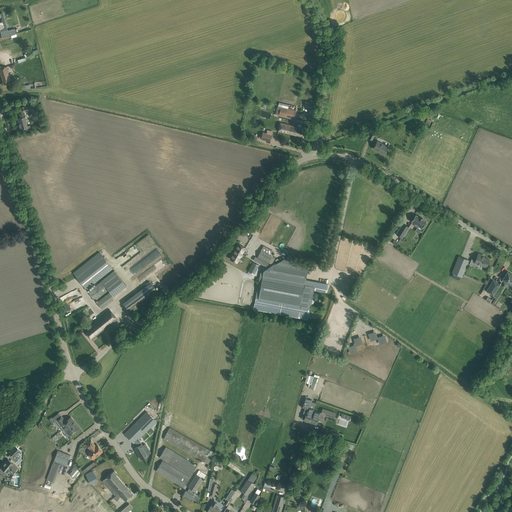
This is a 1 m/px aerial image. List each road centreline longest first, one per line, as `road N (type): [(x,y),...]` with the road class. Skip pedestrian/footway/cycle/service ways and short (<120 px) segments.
road 1 (unclassified): [(71,373),(198,280),(274,179),(314,156)]
road 2 (tertiary): [(71,373),(0,124)]
road 3 (track): [(511,73),(316,142)]
road 4 (unclassified): [(355,158),(511,255)]
road 5 (tertiary): [(184,511),(132,474),(71,373)]
road 6 (unclassified): [(314,156),(323,47),(308,0)]
